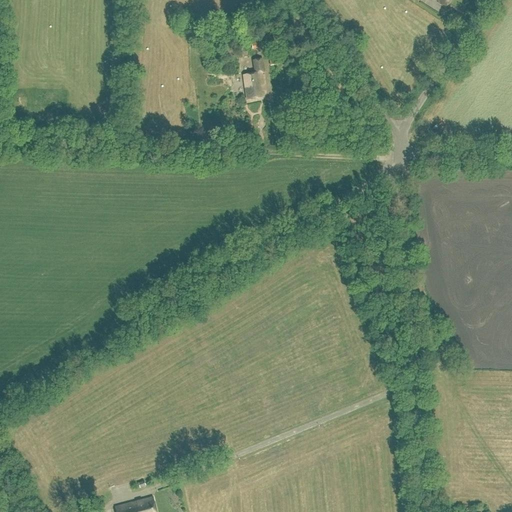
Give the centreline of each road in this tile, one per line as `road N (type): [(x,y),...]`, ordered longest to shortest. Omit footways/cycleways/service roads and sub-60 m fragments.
road 1 (unclassified): [(0,405),(398,167)]
road 2 (unclassified): [(429,511),(398,167)]
road 3 (track): [(0,142),(290,155)]
road 4 (unclassified): [(304,0),(400,135)]
road 5 (unclassified): [(400,135),(486,0)]
